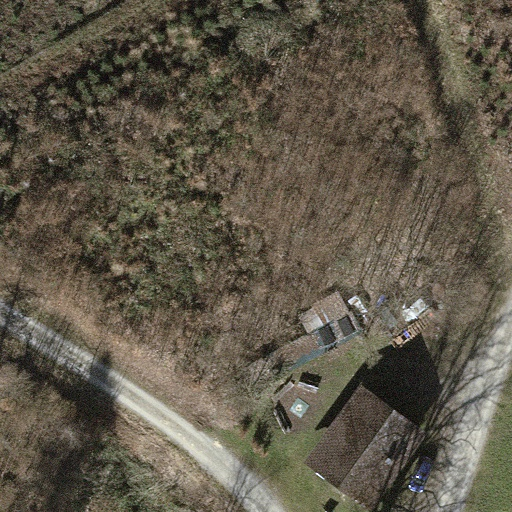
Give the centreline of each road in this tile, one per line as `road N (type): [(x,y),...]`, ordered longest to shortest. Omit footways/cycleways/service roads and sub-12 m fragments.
road 1 (track): [(268,511),(158,414),(0,308)]
road 2 (track): [(511,337),(481,401),(449,511)]
